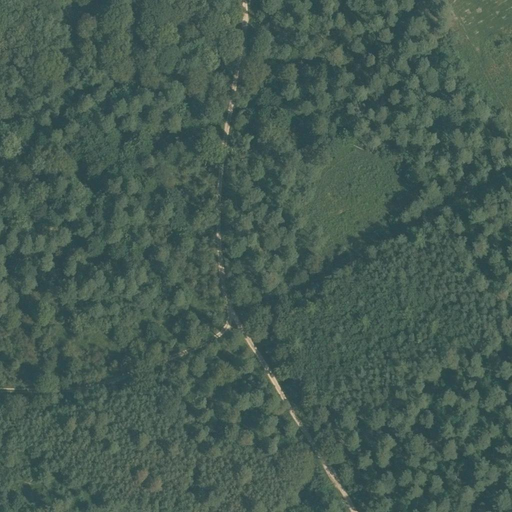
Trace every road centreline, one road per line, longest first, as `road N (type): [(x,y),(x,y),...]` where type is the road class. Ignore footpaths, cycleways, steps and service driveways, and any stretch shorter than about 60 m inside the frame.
road 1 (track): [(0,394),(85,393),(192,356),(511,169)]
road 2 (track): [(354,511),(241,325),(226,280),(226,162),(249,34)]
